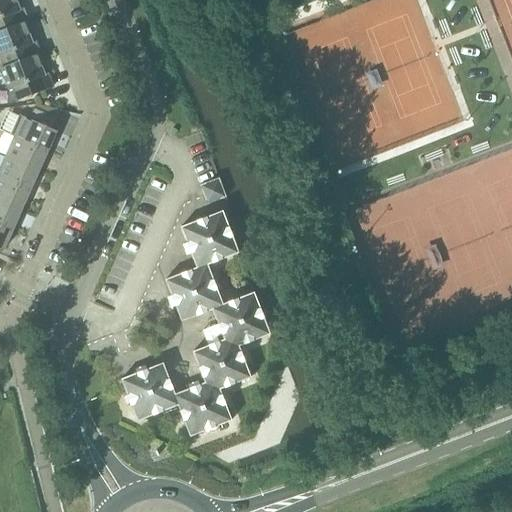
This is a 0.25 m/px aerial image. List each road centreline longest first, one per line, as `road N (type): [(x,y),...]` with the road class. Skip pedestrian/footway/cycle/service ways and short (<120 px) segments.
road 1 (residential): [(72,318),(153,137),(157,108),(112,0)]
road 2 (residential): [(19,296),(100,117),(55,0)]
road 3 (primary): [(322,488),(511,416)]
